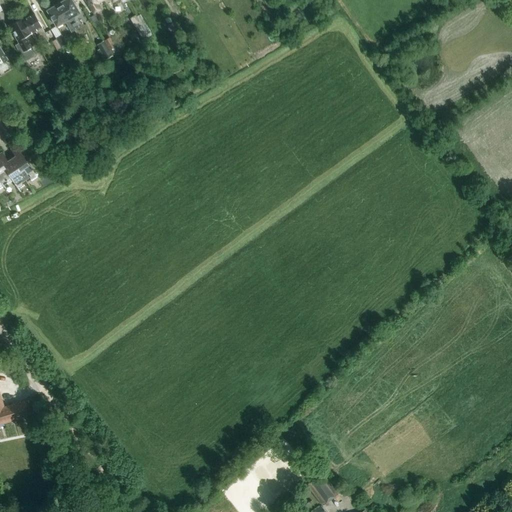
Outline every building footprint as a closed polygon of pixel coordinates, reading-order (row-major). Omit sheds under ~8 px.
[(71,0),(65,0),(60,3),(76,29),(80,26),(75,17),(80,14),(71,0)] [(97,3),(101,0),(86,0),(95,14),(101,10),(97,3)] [(71,31),(76,29),(60,3),(48,10),(57,27),(65,22),(71,31)] [(23,19),(31,34),(36,32),(41,42),(48,38),(42,28),(34,13),(23,19)] [(100,24),(94,15),(90,18),(95,27),(100,24)] [(145,40),(150,37),(138,17),(137,15),(131,19),(143,39),(144,38),(145,40)] [(138,17),(150,37),(153,35),(141,15),(138,17)] [(26,37),(31,34),(23,19),(10,26),(19,43),(15,45),(24,62),(36,56),(26,37)] [(67,44),(62,36),(57,39),(62,47),(67,44)] [(110,49),(115,46),(110,37),(105,40),(110,49)] [(62,49),(57,40),(53,42),(58,51),(62,49)] [(113,54),(105,41),(98,45),(106,58),(113,54)] [(154,58),(160,55),(155,48),(150,51),(154,58)] [(0,128),(10,123),(7,118),(0,121),(0,128)] [(0,133),(1,135),(13,128),(10,123),(0,128),(0,133)] [(1,135),(4,140),(16,134),(13,128),(1,135)] [(15,156),(14,157),(29,180),(36,176),(16,144),(10,148),(15,156)] [(2,152),(0,154),(0,156),(14,178),(20,187),(29,180),(14,157),(8,161),(2,152)] [(0,176),(5,184),(14,178),(0,156),(0,176)] [(0,424),(32,415),(27,400),(4,407),(0,392),(0,424)] [(338,495),(322,473),(305,485),(321,507),(338,495)] [(306,490),(300,494),(303,499),(309,494),(306,490)]
